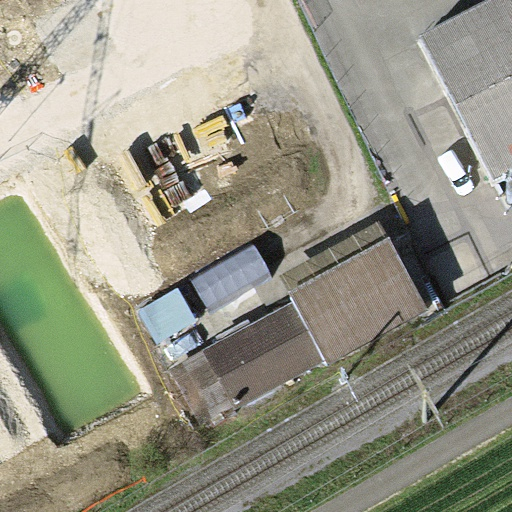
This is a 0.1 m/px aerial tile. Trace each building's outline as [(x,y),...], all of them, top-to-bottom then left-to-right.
[(203,0),(115,0),(78,23),(119,90),(220,27),(203,0)] [(511,13),(424,56),(491,191),(511,180),(511,13)] [(43,204),(0,227),(0,340),(91,292),(43,204)] [(327,371),(424,316),(384,245),(287,300),(327,371)] [(294,320),(174,383),(200,431),(319,368),(294,320)]
